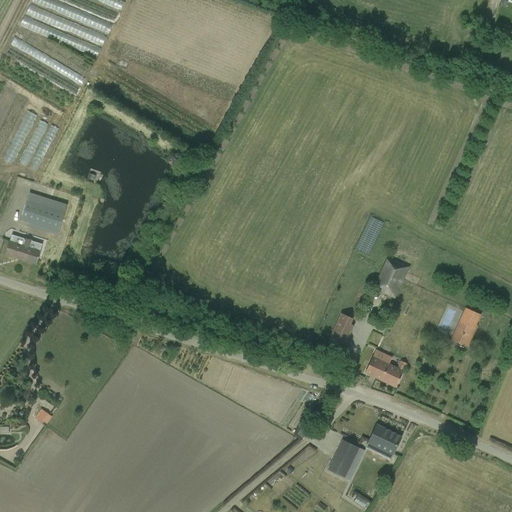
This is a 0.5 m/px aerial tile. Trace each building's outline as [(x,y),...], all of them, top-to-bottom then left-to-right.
[(58,0),(39,0),(38,4),(117,33),(121,22),(58,0)] [(96,0),(66,0),(123,21),(126,11),(96,0)] [(129,0),(102,0),(129,11),(133,1),(129,0)] [(35,5),(26,28),(105,57),(109,46),(110,47),(114,35),(35,5)] [(30,109),(9,162),(21,166),(22,163),(33,167),(39,153),(41,154),(54,123),(42,118),(44,114),(30,109)] [(36,168),(46,172),(64,128),(54,124),(36,168)] [(59,232),(62,222),(67,204),(29,192),(24,210),(21,220),(59,232)] [(38,257),(42,244),(12,235),(5,255),(36,265),(38,259),(39,257),(38,257)] [(54,252),(65,255),(68,246),(57,243),(54,252)] [(381,291),(380,292),(395,299),(410,267),(394,260),(393,262),(386,259),(373,287),(381,291)] [(466,308),(451,340),(467,347),(477,326),(476,326),(480,315),(466,308)] [(352,319),(340,313),(328,341),(343,348),(353,326),(350,324),(352,319)] [(396,388),(407,364),(401,361),(397,368),(389,364),(391,359),(375,351),(365,373),(396,388)] [(43,424),(49,415),(40,409),(34,418),(43,424)] [(322,421),(325,413),(312,409),(310,416),(322,421)] [(302,432),(312,440),(317,434),(307,426),(302,432)] [(368,442),(393,454),(401,438),(376,426),(368,442)] [(342,441),(328,470),(344,477),(358,449),(342,441)] [(292,491),(298,483),(291,478),(285,487),(292,491)]
